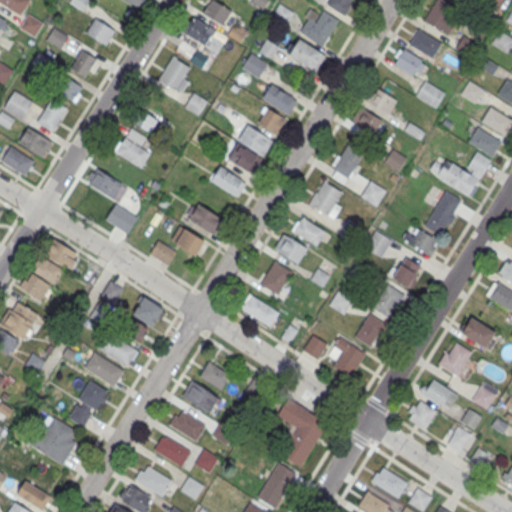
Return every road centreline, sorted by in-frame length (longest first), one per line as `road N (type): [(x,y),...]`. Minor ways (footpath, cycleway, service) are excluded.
road 1 (residential): [(0,182),(505,511)]
road 2 (residential): [(392,0),(73,511)]
road 3 (residential): [(511,186),(309,511)]
road 4 (residential): [(170,0),(0,272)]
